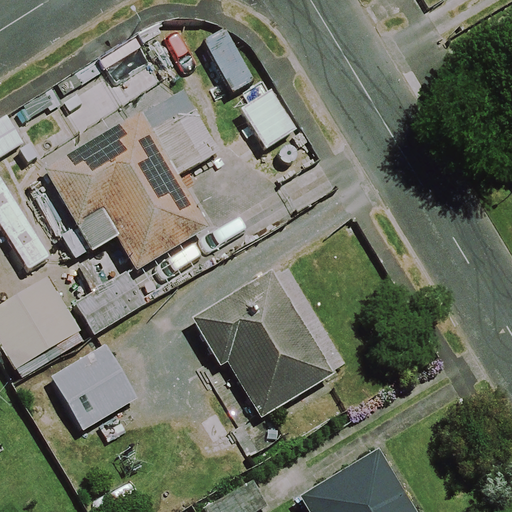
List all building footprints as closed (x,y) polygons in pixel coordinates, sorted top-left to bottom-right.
[(212,161),(175,98),(38,178),(86,261),(111,247),(130,279),(201,238),(170,185),(212,161)] [(2,124),(0,125),(0,167),(21,155),(2,124)] [(0,189),(0,249),(22,286),(49,269),(0,189)] [(139,312),(120,282),(71,314),(90,343),(139,312)] [(324,387),(263,283),(185,329),(215,379),(223,375),(254,428),(324,387)] [(74,339),(42,287),(0,312),(0,356),(12,377),(74,339)] [(134,403),(103,351),(46,385),(77,438),(134,403)] [(404,511),(374,460),(293,507),(296,511),(404,511)] [(257,511),(246,490),(203,511),(257,511)]
